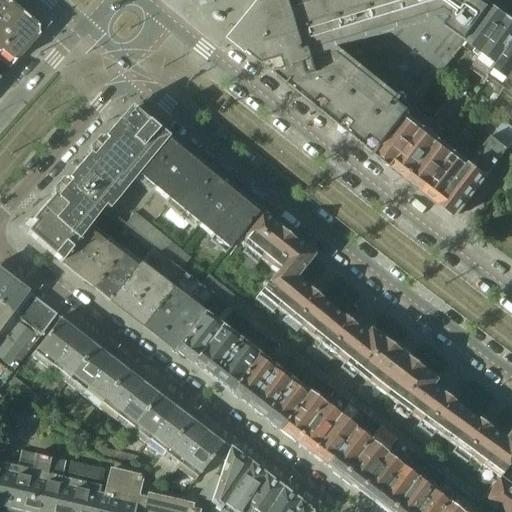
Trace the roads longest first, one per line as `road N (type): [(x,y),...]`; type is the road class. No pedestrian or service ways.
road 1 (tertiary): [(126,67),(511,373)]
road 2 (tertiary): [(511,297),(164,20)]
road 3 (residential): [(336,511),(0,251)]
road 4 (residential): [(0,217),(126,67)]
road 5 (residential): [(87,30),(0,120)]
